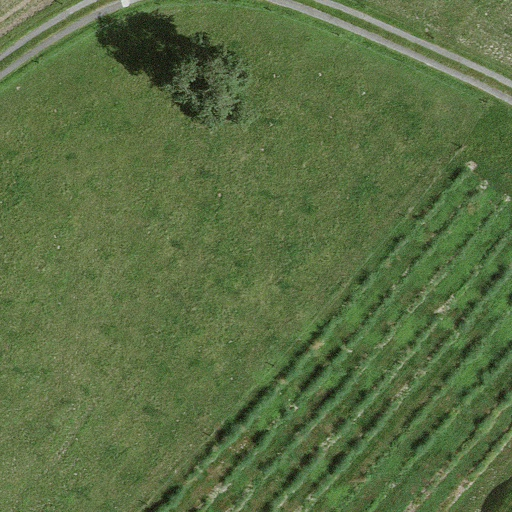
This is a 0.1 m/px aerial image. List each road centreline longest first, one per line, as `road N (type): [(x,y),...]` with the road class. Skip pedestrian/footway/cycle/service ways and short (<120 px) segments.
road 1 (track): [(284,0),(511,96)]
road 2 (track): [(0,72),(108,0)]
